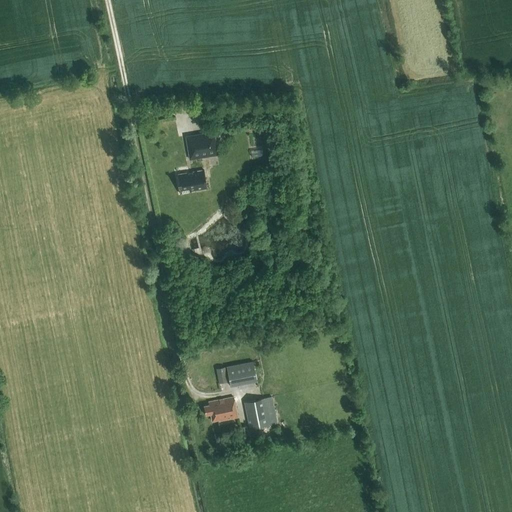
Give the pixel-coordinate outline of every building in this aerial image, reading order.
[(272,129),(270,114),(258,116),(260,130),(272,129)] [(233,119),(233,126),(253,124),(252,117),(233,119)] [(188,139),(191,158),(201,157),(201,154),(215,151),(212,135),(188,139)] [(251,146),(252,155),(263,155),(263,145),(251,146)] [(179,194),(191,192),(191,191),(207,189),(204,171),(176,175),(179,194)] [(238,384),(256,380),(252,361),(234,364),(238,384)] [(224,366),(216,368),(219,383),(227,381),(224,366)] [(243,402),(249,428),(277,423),(271,396),(243,402)] [(212,421),(237,417),(234,397),(208,402),(208,405),(203,406),(205,415),(210,414),(212,421)]
